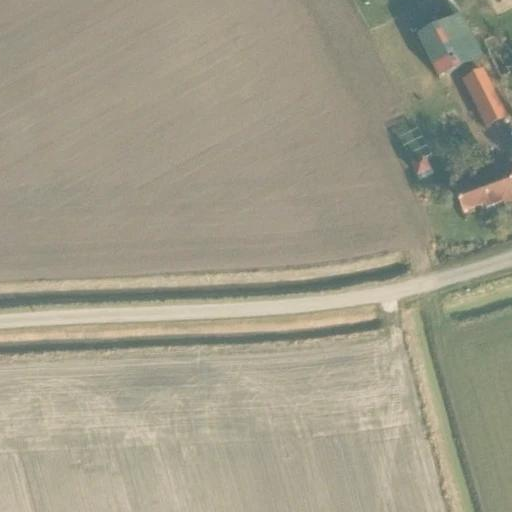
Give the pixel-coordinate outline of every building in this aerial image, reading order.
[(416,39),(437,81),(481,59),(460,17),(416,39)] [(482,75),(464,84),(480,116),(498,107),(482,75)] [(462,98),(424,116),(441,151),(478,133),(462,98)] [(418,181),(430,174),(424,162),(411,168),(418,181)] [(503,204),(504,208),(511,204),(511,165),(481,177),(482,181),(460,189),(461,192),(455,194),(463,215),(485,207),(486,211),(503,204)]
